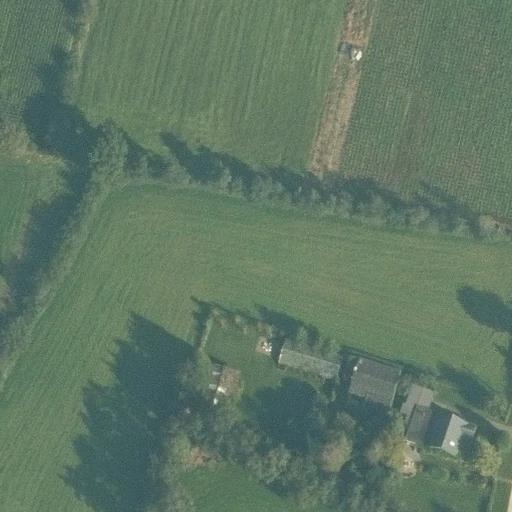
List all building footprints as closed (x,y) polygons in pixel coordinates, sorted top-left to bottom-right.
[(357,51),(366,9),(351,5),(342,48),(357,51)] [(342,363),(286,346),(278,370),(335,387),(342,363)] [(387,419),(399,377),(348,362),(342,384),(349,386),(346,397),(364,403),(361,412),(387,419)] [(237,377),(206,368),(188,434),(219,443),(237,377)] [(467,447),(473,430),(428,417),(433,398),(408,390),(399,419),(403,420),(399,432),(406,434),(403,446),(454,462),(459,445),(467,447)]
